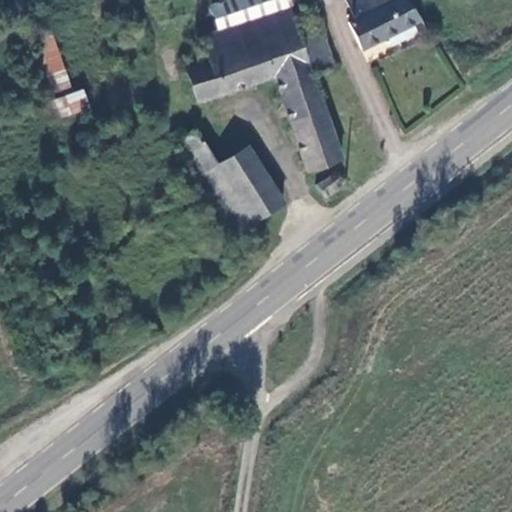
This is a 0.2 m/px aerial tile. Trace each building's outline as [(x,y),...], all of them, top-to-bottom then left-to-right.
[(289,0),(225,0),(215,4),(223,29),(201,36),(208,57),(186,65),(198,98),(275,76),(308,169),(343,157),(313,70),(332,64),(317,21),(298,27),(289,0)] [(410,0),(348,0),(357,18),(349,21),(363,48),(423,20),(410,0)] [(54,94),(71,88),(52,33),(35,39),(54,94)] [(59,120),(90,109),(83,89),(52,100),(59,120)] [(182,141),(201,174),(218,162),(206,141),(200,142),(195,132),(182,141)] [(250,144),(218,162),(201,174),(236,233),(287,202),(250,144)] [(316,185),(323,196),(344,179),(336,170),(316,185)]
